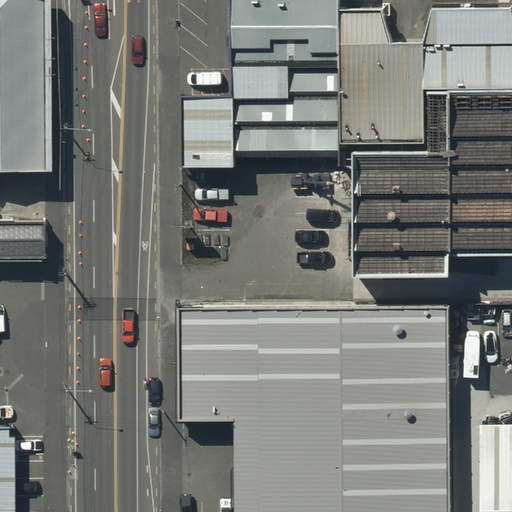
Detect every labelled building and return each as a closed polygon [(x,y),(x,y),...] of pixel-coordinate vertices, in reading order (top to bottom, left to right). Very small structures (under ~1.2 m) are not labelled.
[(0,0),(0,169),(42,169),(41,0),(0,0)] [(335,0),(233,0),(233,95),(184,95),(185,167),(236,167),(236,151),(336,151),(335,0)] [(385,0),(337,0),(340,116),(420,116),(419,61),(511,61),(511,0),(426,0),(422,15),(390,15),(385,0)] [(511,63),(424,64),(424,123),(351,124),(352,252),(447,252),(446,231),(511,230),(511,63)] [(0,254),(49,255),(49,214),(0,214),(0,254)] [(179,389),(230,388),(230,511),(448,511),(447,283),(179,284),(179,389)] [(511,511),(511,401),(476,402),(476,511),(511,511)] [(0,511),(25,511),(25,423),(0,423),(0,511)]
